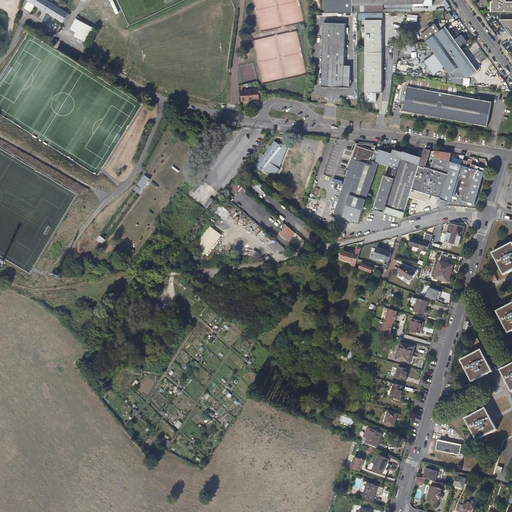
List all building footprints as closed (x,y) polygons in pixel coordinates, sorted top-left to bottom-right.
[(72,12),(53,0),(35,0),(66,21),(72,12)] [(119,0),(115,0),(120,10),(123,8),(119,0)] [(350,0),(351,11),(381,10),(381,7),(381,4),(411,3),(411,6),(430,5),(430,0),(350,0)] [(511,0),(493,0),(494,3),(493,3),(493,11),(511,11),(511,0)] [(95,31),(78,18),(71,28),(76,32),(74,35),(86,43),(95,31)] [(511,18),(500,18),(511,35),(511,18)] [(380,91),(380,20),(362,20),(363,92),(363,101),(367,101),(372,101),(374,101),(374,91),(380,91)] [(423,41),(445,74),(447,77),(462,79),(472,72),(457,48),(461,44),(457,37),(454,39),(451,35),(449,37),(443,28),(437,32),(432,24),(427,27),(425,28),(418,33),(423,41)] [(344,25),(322,25),(320,88),(348,89),(348,67),(343,66),(344,25)] [(402,52),(410,52),(410,51),(414,51),(415,43),(402,43),(402,52)] [(464,86),(414,79),(412,86),(461,96),(462,93),(464,86)] [(461,96),(412,86),(407,111),(491,128),(496,103),(494,103),(482,100),(478,99),(465,97),(466,94),(462,93),(461,96)] [(265,102),(264,92),(247,93),(247,103),(258,103),(258,102),(265,102)] [(283,147),(278,143),(274,148),(273,147),(270,151),(271,151),(267,156),(266,156),(261,162),(262,163),(258,167),(264,172),(267,167),(270,169),(267,172),(268,173),(270,175),(274,176),(276,176),(277,175),(279,175),(280,174),(282,173),(283,172),(283,171),(282,171),(291,147),(287,146),(285,149),(283,148),(283,147)] [(224,144),(217,154),(228,161),(235,152),(224,144)] [(377,153),(358,147),(354,160),(352,164),(350,166),(352,167),(336,216),(361,224),(380,163),(391,167),(391,166),(395,155),(380,150),(378,156),(376,156),(377,153)] [(422,157),(410,197),(427,202),(428,201),(429,201),(430,195),(440,198),(451,162),(453,153),(437,151),(436,156),(435,159),(431,170),(425,168),(431,150),(425,149),(422,157)] [(404,218),(410,197),(422,157),(396,150),(395,155),(391,166),(396,168),(393,179),(387,177),(377,211),(404,218)] [(464,200),(468,202),(477,204),(487,172),(478,169),(479,166),(473,164),(474,159),(472,159),(470,167),(468,166),(469,161),(465,159),(464,161),(463,165),(462,166),(454,196),(464,198),(464,200)] [(463,165),(451,162),(440,198),(442,198),(442,200),(452,203),(454,196),(462,166),(463,165)] [(139,195),(150,180),(144,175),(133,190),(139,195)] [(261,195),(266,189),(256,182),(252,188),(261,195)] [(228,191),(234,196),(240,189),(234,184),(228,191)] [(461,246),(467,227),(453,223),(453,225),(451,230),(450,230),(449,233),(450,234),(448,242),(461,246)] [(210,226),(193,245),(206,255),(222,236),(210,226)] [(297,233),(291,228),(284,237),(289,242),(297,233)] [(433,236),(426,234),(424,242),(431,244),(432,240),(433,237),(433,236)] [(99,236),(96,240),(102,244),(105,239),(99,236)] [(425,243),(413,239),(411,245),(423,248),(425,243)] [(511,271),(511,243),(492,254),(503,276),(511,271)] [(357,272),(363,254),(359,253),(357,258),(352,256),(351,259),(347,258),(346,260),(343,259),(341,265),(353,269),(352,271),(357,272)] [(389,256),(377,253),(374,262),(386,266),(389,256)] [(455,265),(441,261),(436,278),(451,282),(455,265)] [(415,278),(404,271),(399,278),(411,285),(415,278)] [(511,303),(497,312),(508,333),(511,331),(511,303)] [(429,307),(417,304),(416,309),(414,317),(425,320),(429,307)] [(397,321),(398,317),(389,315),(385,327),(393,329),(394,329),(395,325),(396,325),(397,321)] [(423,327),(411,324),(408,335),(419,338),(423,327)] [(381,338),(390,341),(393,329),(385,327),(381,338)] [(481,346),(478,339),(471,342),(475,349),(481,346)] [(414,351),(400,347),(396,364),(409,368),(414,351)] [(486,358),(481,350),(464,359),(461,361),(472,382),(493,372),(488,363),(486,358)] [(511,391),(511,364),(500,370),(508,384),(511,392),(511,391)] [(408,375),(398,372),(395,383),(405,386),(408,375)] [(403,390),(391,387),(390,390),(392,391),(391,395),(388,394),(386,400),(399,404),(403,390)] [(492,421),(485,409),(468,417),(465,419),(476,441),(497,430),(492,421)] [(397,417),(388,415),(385,428),(394,430),(397,417)] [(174,426),(178,429),(182,424),(178,420),(174,426)] [(381,437),(369,432),(364,446),(360,444),(359,447),(365,450),(366,447),(375,451),(381,437)] [(461,445),(438,439),(437,441),(435,450),(450,453),(459,456),(461,445)] [(387,462),(377,458),(371,473),(381,477),(387,462)] [(364,463),(354,460),(350,471),(360,475),(364,463)] [(426,479),(433,481),(434,481),(437,471),(426,468),(423,478),(426,479)] [(478,477),(472,475),(469,486),(473,488),(475,483),(477,483),(478,477)] [(466,478),(456,476),(454,485),(463,487),(466,478)] [(434,481),(433,481),(431,486),(427,500),(438,504),(439,499),(440,499),(442,494),(441,493),(442,490),(441,489),(443,484),(434,481)] [(367,485),(363,484),(360,494),(364,495),(364,497),(363,502),(373,505),(375,498),(378,499),(381,498),(383,491),(367,486),(367,485)] [(474,501),(470,500),(470,502),(467,502),(467,504),(464,503),(461,511),(466,511),(467,510),(471,511),(474,501)]
